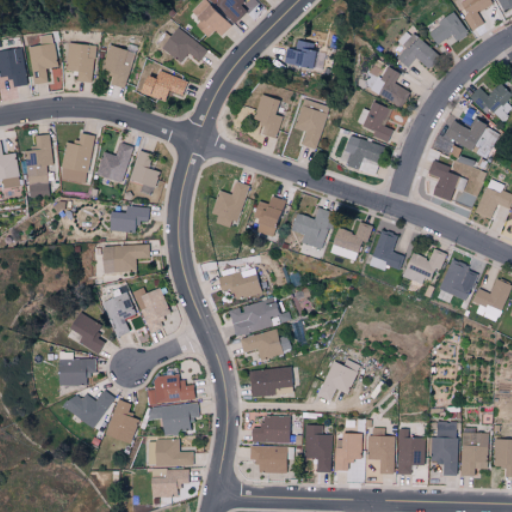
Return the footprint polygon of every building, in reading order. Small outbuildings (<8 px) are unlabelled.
[(465,0),(459,3),(471,29),(483,24),(478,12),(491,6),(488,0),(465,0)] [(220,36),(229,26),(206,5),(192,20),(208,36),(213,31),(220,36)] [(451,35),(456,42),(468,33),(453,13),(427,32),(436,45),(451,35)] [(197,62),(207,51),(177,27),(161,47),(180,63),(187,54),(197,62)] [(427,68),(437,56),(407,29),(397,41),(405,48),(396,58),(407,68),(415,58),(427,68)] [(33,84),(47,83),(46,68),(57,67),(53,34),(39,36),(40,45),(28,47),(33,84)] [(286,49),(283,64),(319,71),(323,53),(312,50),(314,44),(296,40),(294,50),(286,49)] [(96,46),(68,43),(64,70),(78,72),(77,81),(91,83),(96,46)] [(126,64),(130,66),(134,54),(110,45),(101,70),(113,74),(109,84),(118,87),(126,64)] [(0,78),(12,77),(13,87),(26,85),(22,48),(0,50),(0,78)] [(372,93),(401,106),(408,90),(394,84),(399,72),(383,66),(372,93)] [(143,76),(138,94),(165,101),(167,91),(182,95),(186,80),(157,72),(155,79),(143,76)] [(511,95),(498,83),(487,95),(478,87),(468,97),(485,112),(487,109),(500,121),(511,108),(505,102),(511,95)] [(261,134),(275,138),(281,117),(274,115),(279,100),(261,95),(254,121),(264,124),(261,134)] [(315,149),(329,107),(304,99),(295,128),(306,131),(301,145),(315,149)] [(392,130),(383,126),(390,109),(372,102),(368,111),(362,109),(356,124),(374,131),(372,136),(387,142),(392,130)] [(452,122),(445,138),(472,150),(484,124),(474,120),(470,130),(452,122)] [(92,134),(79,133),(78,143),(65,142),(60,179),(87,182),(92,134)] [(34,134),(35,148),(24,149),(25,163),(26,163),(27,184),(47,183),(46,165),(51,165),(50,134),(34,134)] [(358,169),(362,157),(378,163),(384,147),(349,135),(343,152),(349,154),(345,165),(358,169)] [(0,140),(0,178),(19,176),(16,153),(2,155),(0,140)] [(125,182),(132,145),(118,142),(116,155),(102,152),(97,176),(125,182)] [(130,180),(141,183),(139,191),(152,194),(158,171),(148,168),(151,154),(137,150),(130,180)] [(449,166),(430,161),(426,174),(437,177),(431,195),(449,200),(453,188),(462,191),(466,179),(447,173),(449,166)] [(2,187),(19,187),(19,178),(2,178),(2,187)] [(490,219),(495,204),(509,209),(511,200),(511,193),(502,190),(504,185),(487,179),(475,214),(490,219)] [(230,194),(221,190),(210,220),(228,227),(231,219),(236,220),(249,185),(235,180),(230,194)] [(260,200),(253,230),(274,235),(283,198),(270,195),(268,202),(260,200)] [(108,230),(134,231),(134,222),(148,222),(148,206),(117,205),(117,211),(108,211),(108,230)] [(315,217),(296,213),(292,231),(305,233),(303,243),(324,248),(332,210),(317,207),(315,217)] [(330,252),(355,260),(361,239),(367,241),(372,225),(359,221),(355,232),(338,227),(330,252)] [(368,264),(384,270),(386,264),(399,269),(404,255),(391,251),(397,235),(381,229),(368,264)] [(148,244),(101,246),(102,272),(136,271),(136,258),(149,257),(148,244)] [(439,269),(446,253),(433,248),(428,259),(411,252),(402,276),(425,285),(433,266),(439,269)] [(466,300),(476,273),(466,269),(468,264),(451,258),(438,294),(448,298),(450,294),(466,300)] [(216,277),(220,291),(231,288),(234,299),(260,292),(255,274),(242,277),(240,271),(216,277)] [(511,285),(495,278),(489,293),(477,288),(471,301),(479,304),(475,312),(496,321),(511,285)] [(133,291),(149,332),(164,325),(161,316),(170,312),(159,286),(145,292),(143,287),(133,291)] [(135,314),(126,291),(102,301),(116,336),(129,331),(124,319),(135,314)] [(235,336),(273,326),(271,318),(279,316),(274,298),(228,311),(235,336)] [(101,323),(78,312),(70,329),(81,334),(78,342),(98,352),(104,340),(95,336),(101,323)] [(259,360),(283,354),(277,329),(239,338),(243,352),(256,348),(259,360)] [(95,358),(58,359),(58,385),(85,384),(85,374),(95,374),(95,358)] [(359,365),(345,359),(342,365),(332,360),(317,395),(329,400),(334,387),(347,393),(359,365)] [(248,370),(251,397),(275,394),(274,388),(291,386),(289,366),(248,370)] [(193,384),(182,386),(181,373),(153,376),(155,389),(147,390),(149,404),(194,399),(193,384)] [(96,400),(85,393),(82,398),(72,392),(63,408),(95,427),(114,396),(103,389),(96,400)] [(197,403),(148,407),(150,420),(161,419),(162,434),(192,431),(191,419),(198,418),(197,403)] [(288,442),(289,415),(263,415),(263,427),(251,427),(251,442),(288,442)] [(442,475),(456,475),(457,422),(437,421),(436,437),(431,437),(430,463),(443,464),(442,475)] [(304,458),(317,458),(316,472),(330,472),(331,434),(322,434),(322,425),(305,424),(304,458)] [(384,428),(369,427),(368,459),(379,460),(379,473),(393,474),(394,436),(384,435),(384,428)] [(424,465),(425,437),(408,437),(408,429),(397,428),(396,474),(411,474),(411,465),(424,465)] [(488,433),(461,432),(460,475),(474,475),(474,468),(487,469),(488,433)] [(333,470),(347,470),(347,460),(361,461),(362,433),(341,433),(340,448),(334,447),(333,470)] [(179,439),(155,439),(156,466),(192,465),(192,451),(179,452),(179,439)] [(504,476),(511,476),(511,440),(493,440),(493,466),(504,466),(504,476)] [(154,441),(146,441),(147,465),(155,464),(154,441)] [(286,472),(286,446),(249,445),(249,460),(257,460),(257,472),(286,472)] [(188,469),(165,470),(165,477),(149,477),(150,497),(179,496),(178,483),(188,482),(188,469)]
